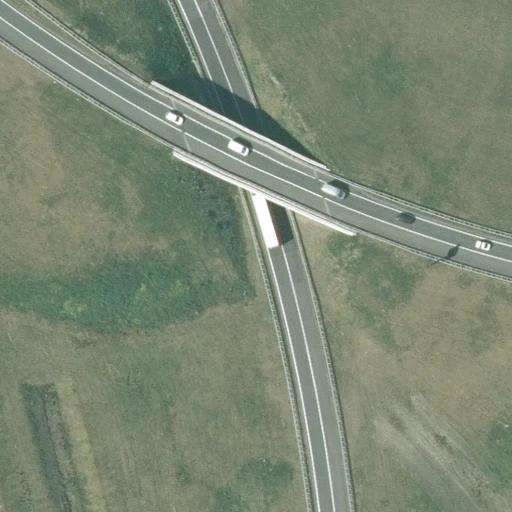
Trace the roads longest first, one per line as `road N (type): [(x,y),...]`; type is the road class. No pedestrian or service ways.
road 1 (motorway): [(0,16),(67,65),(244,164),(511,261)]
road 2 (motorway): [(323,511),(278,269),(235,128),(183,0)]
